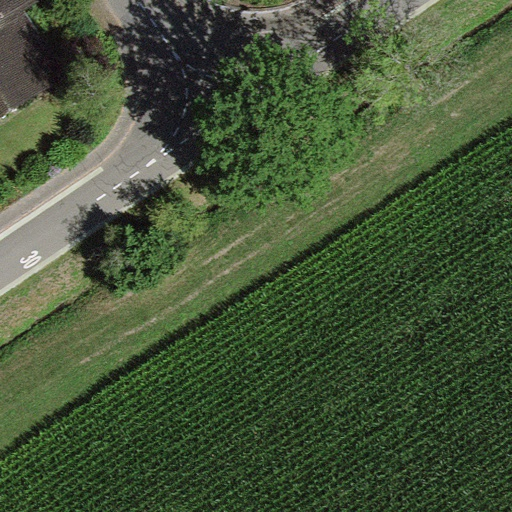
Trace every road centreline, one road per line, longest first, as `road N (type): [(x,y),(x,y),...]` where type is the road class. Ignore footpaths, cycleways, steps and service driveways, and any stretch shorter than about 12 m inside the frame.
road 1 (residential): [(217,114),(0,261)]
road 2 (residential): [(375,0),(217,114)]
road 3 (residential): [(140,0),(217,114)]
